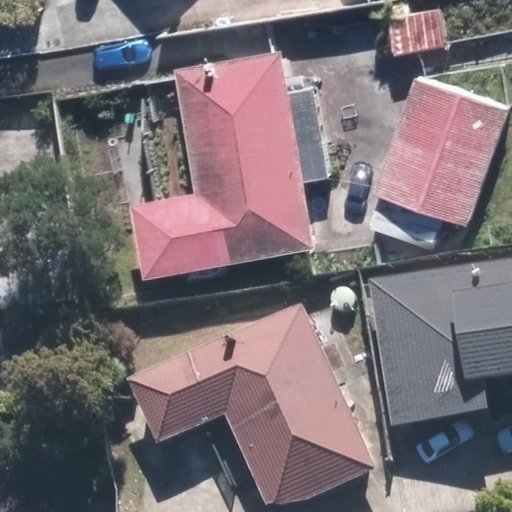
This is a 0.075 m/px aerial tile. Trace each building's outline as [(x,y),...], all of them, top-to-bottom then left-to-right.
[(402,14),(409,53),(456,45),(451,6),(402,14)] [(132,203),(144,277),(309,247),(273,50),(172,67),(194,191),(132,203)] [(391,193),(482,224),(511,135),(511,103),(431,75),(391,193)] [(0,229),(0,311),(68,302),(56,222),(0,229)] [(391,304),(409,430),(509,416),(505,386),(511,385),(511,265),(448,274),(451,295),(391,304)] [(244,420),(284,509),(321,503),(392,471),(321,312),(151,387),(178,448),(244,420)] [(0,326),(0,406),(33,402),(25,324),(0,326)]
